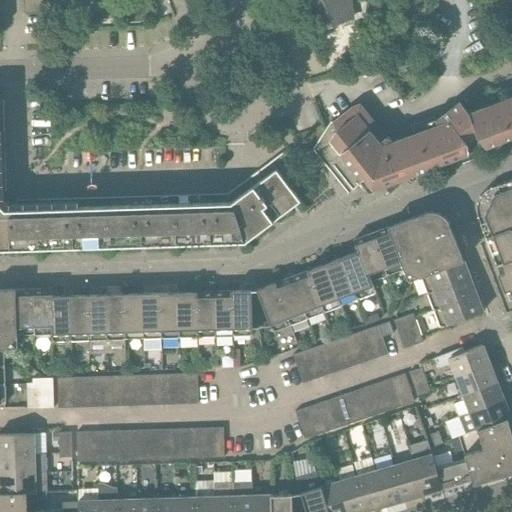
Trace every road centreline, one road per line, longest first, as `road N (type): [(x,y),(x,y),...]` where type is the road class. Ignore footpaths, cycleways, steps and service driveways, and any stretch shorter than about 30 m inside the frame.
road 1 (residential): [(183,61),(226,121),(287,108),(292,92),(267,41)]
road 2 (residential): [(0,72),(183,61)]
